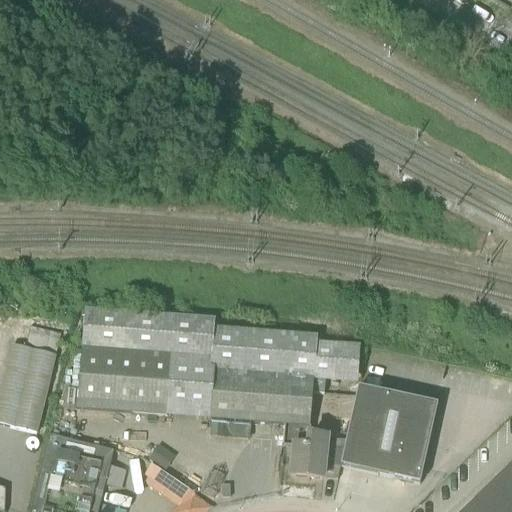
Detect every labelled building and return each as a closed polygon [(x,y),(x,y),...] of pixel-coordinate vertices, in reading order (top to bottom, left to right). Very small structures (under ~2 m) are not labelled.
[(282,448),(293,449),(293,446),(305,447),(305,436),(309,436),(312,395),(324,396),(324,395),(330,395),(331,384),(357,387),(359,348),(318,344),(318,337),(214,330),(214,322),(86,311),(82,351),(77,411),(200,421),(216,422),(285,427),(282,448)] [(12,347),(0,396),(0,427),(37,436),(55,358),(12,347)] [(349,430),(346,442),(340,469),(420,486),(437,407),(358,389),(353,411),(349,430)] [(222,427),(211,426),(210,438),(222,438),(222,427)] [(338,478),(340,469),(346,442),(309,438),(309,436),(305,436),(305,447),(293,446),(293,449),(291,478),(323,480),(323,477),(338,478)] [(98,511),(109,467),(113,453),(49,438),(46,452),(31,511),(98,511)] [(173,459),(158,449),(149,461),(164,472),(173,459)] [(511,511),(511,466),(464,511),(511,511)] [(0,491),(0,511),(5,511),(11,496),(0,491)]
